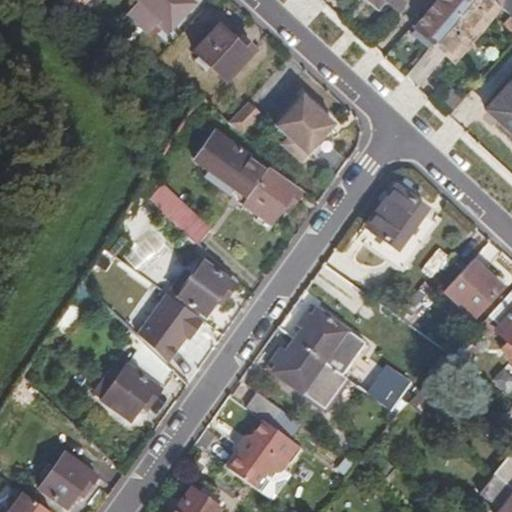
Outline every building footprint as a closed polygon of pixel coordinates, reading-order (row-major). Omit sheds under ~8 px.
[(138,0),(155,17),(163,24),(170,30),(194,5),(188,0),(138,0)] [(387,2),(397,10),(405,0),(351,0),(373,18),(387,2)] [(451,66),(500,8),(491,0),(438,0),(414,28),(433,44),(408,73),(420,83),(442,57),(451,66)] [(506,13),(511,18),(511,0),(504,0),(503,10),(506,13)] [(511,33),(511,18),(506,13),(499,21),(511,33)] [(159,28),(163,24),(155,17),(151,20),(159,28)] [(241,38),(236,43),(217,26),(194,51),(224,80),(254,49),(241,38)] [(154,62),(170,45),(160,36),(142,54),(154,62)] [(511,80),(485,110),(511,134),(511,80)] [(315,107),(302,94),(273,126),(284,136),(277,144),(298,163),(329,129),(310,112),(315,107)] [(200,95),(172,138),(184,146),(210,105),(200,95)] [(229,122),(242,134),(262,112),(249,101),(229,122)] [(291,206),(300,193),(266,170),(265,171),(248,160),(249,158),(212,133),(192,161),(245,199),(242,203),(271,224),(286,203),(291,206)] [(151,202),(196,243),(209,229),(161,185),(148,198),(151,202)] [(365,228),(394,248),(423,208),(395,186),(365,228)] [(148,198),(139,190),(124,214),(132,222),(151,202),(148,198)] [(187,252),(196,243),(185,234),(176,244),(187,252)] [(438,278),(448,253),(433,247),(423,273),(438,278)] [(182,287),(176,295),(205,316),(220,296),(224,299),(235,284),(201,260),(188,280),(182,276),(176,284),(182,287)] [(472,260),(443,290),(473,318),(501,287),(472,260)] [(171,291),(176,295),(182,287),(176,284),(171,291)] [(489,335),(494,330),(511,311),(511,298),(508,294),(479,325),(489,335)] [(294,341),(342,375),(363,343),(318,311),(312,318),(303,329),(294,341)] [(511,311),(494,330),(511,347),(507,351),(511,356),(511,311)] [(297,325),(303,329),(312,318),(306,313),(297,325)] [(325,410),(348,379),(342,375),(294,341),(286,353),(281,349),(271,363),(276,366),(270,373),(325,410)] [(171,369),(143,343),(128,365),(126,364),(101,399),(129,419),(145,400),(150,403),(160,389),(158,387),(171,369)] [(410,405),(427,419),(433,424),(442,412),(437,408),(452,389),(449,386),(465,365),(452,354),(410,405)] [(372,394),(397,413),(415,389),(390,370),(372,394)] [(264,421),(277,430),(287,417),(256,396),(246,409),(264,421)] [(409,426),(416,418),(407,411),(400,419),(409,426)] [(277,430),(264,421),(252,436),(245,437),(238,447),(239,455),(227,471),(254,490),(267,473),(281,470),(299,446),(277,430)] [(361,463),(383,484),(397,471),(374,448),(361,463)] [(38,486),(67,507),(81,488),(86,491),(97,477),(63,452),(38,486)] [(511,488),(511,454),(509,452),(492,472),(511,488)] [(348,478),(359,465),(352,458),(340,471),(348,478)] [(218,511),(220,510),(191,489),(174,511),(218,511)] [(511,511),(511,492),(496,511),(511,511)]
